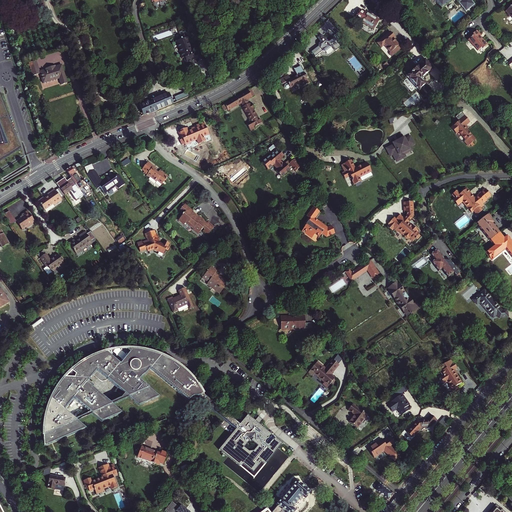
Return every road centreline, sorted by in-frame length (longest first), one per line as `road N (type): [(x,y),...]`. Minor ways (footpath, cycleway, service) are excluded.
road 1 (residential): [(243,318),(224,335),(224,348),(402,495)]
road 2 (secondary): [(328,0),(244,78),(147,123)]
road 3 (residential): [(147,123),(161,151),(222,204),(255,282)]
road 4 (tertiary): [(511,361),(402,495)]
road 5 (secondary): [(140,126),(0,198)]
road 6 (primary): [(511,390),(411,511)]
road 7 (residential): [(137,0),(133,14),(155,80),(133,103),(140,126)]
road 8 (primary): [(422,511),(511,403)]
